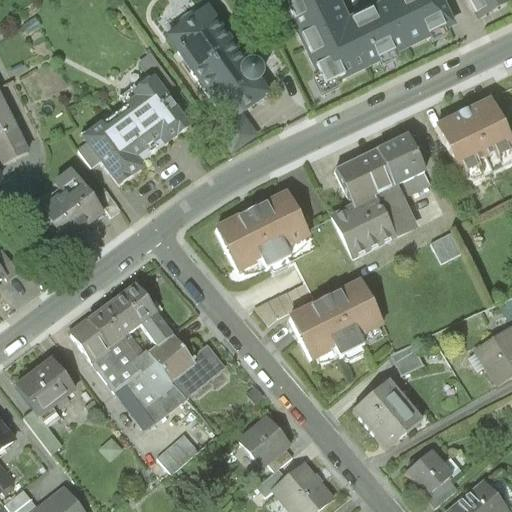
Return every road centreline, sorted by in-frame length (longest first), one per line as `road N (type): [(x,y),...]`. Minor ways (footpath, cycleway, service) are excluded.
road 1 (tertiary): [(511,46),(292,149),(153,234)]
road 2 (residential): [(389,511),(153,234)]
road 3 (tertiary): [(153,234),(0,350)]
